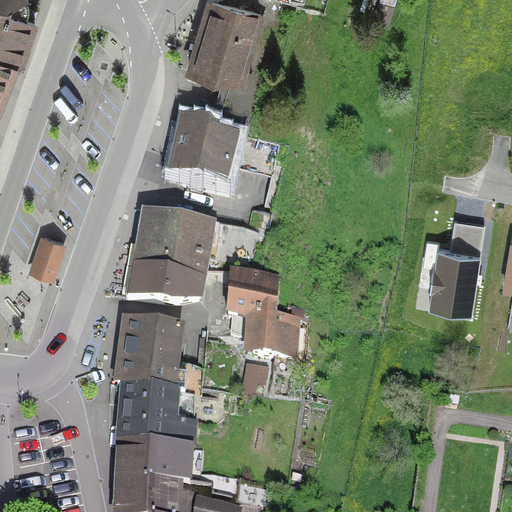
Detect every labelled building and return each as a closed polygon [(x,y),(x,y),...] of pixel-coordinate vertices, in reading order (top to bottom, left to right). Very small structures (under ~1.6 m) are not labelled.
[(0,0),(0,110),(15,74),(33,17),(29,0),(0,0)] [(224,0),(224,4),(213,0),(203,0),(183,75),(226,88),(212,135),(170,125),(158,181),(231,190),(232,162),(257,164),(288,22),(267,13),(269,0),(224,0)] [(143,221),(130,306),(177,313),(179,299),(196,302),(207,230),(143,221)] [(63,246),(42,238),(28,277),(48,285),(63,246)] [(470,317),(478,263),(439,257),(431,311),(470,317)] [(230,269),(225,318),(241,319),(238,356),(309,362),(313,319),(277,315),(281,274),(230,269)] [(245,511),(245,505),(235,501),(236,479),(209,471),(212,448),(203,444),(205,423),(194,419),(198,395),(183,392),(185,371),(177,369),(182,333),(119,319),(115,342),(108,384),(107,447),(101,511),(102,511),(245,511)]
